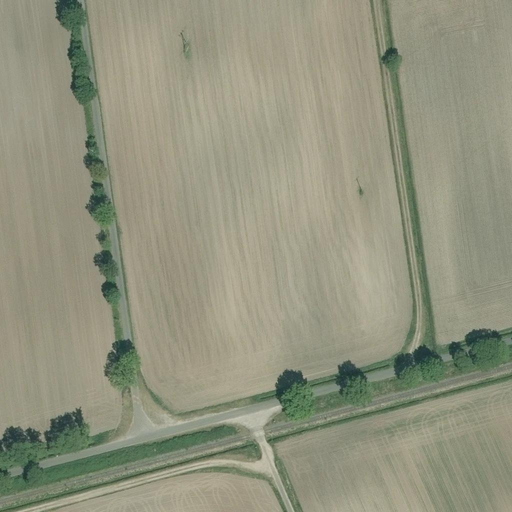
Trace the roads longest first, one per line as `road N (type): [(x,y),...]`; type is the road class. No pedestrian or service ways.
road 1 (unclassified): [(139,436),(77,0)]
road 2 (unclassified): [(139,436),(511,340)]
road 3 (track): [(402,370),(417,342),(418,311),(376,0)]
road 4 (track): [(272,473),(216,463),(36,511)]
road 5 (unclassified): [(0,472),(139,436)]
